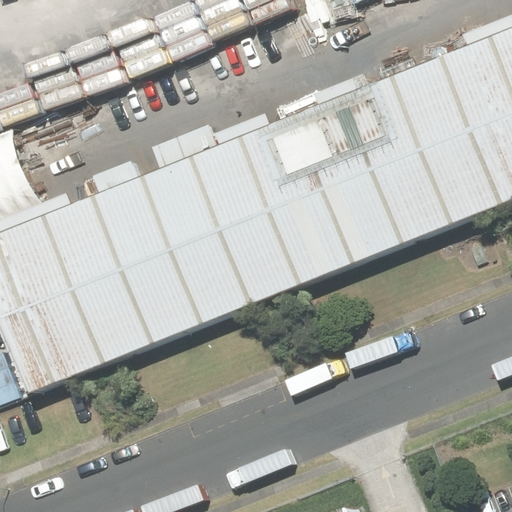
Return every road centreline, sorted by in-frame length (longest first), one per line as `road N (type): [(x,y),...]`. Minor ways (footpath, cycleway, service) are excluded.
road 1 (unclassified): [(72,511),(511,337)]
road 2 (unknown): [(96,146),(487,0)]
